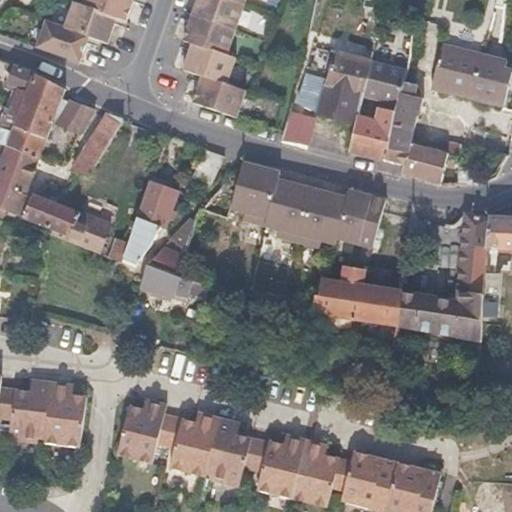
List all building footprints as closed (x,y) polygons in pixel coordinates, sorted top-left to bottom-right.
[(136,2),(129,0),(87,0),(85,7),(113,17),(129,22),(136,2)] [(238,32),(246,6),(229,0),(199,0),(194,16),(201,19),(238,32)] [(67,28),(78,33),(85,35),(111,45),(117,24),(111,22),(113,17),(85,7),(76,3),(67,28)] [(229,57),(238,32),(201,19),(199,24),(193,21),(185,42),(201,47),(229,57)] [(85,35),(78,33),(67,28),(48,22),(38,49),(83,65),(90,44),(83,41),(85,35)] [(472,96),(484,54),(447,43),(436,85),(472,96)] [(230,86),(239,60),(229,57),(201,47),(200,53),(193,51),(185,71),(211,80),(230,86)] [(363,96),(371,62),(334,54),(327,81),(306,76),(299,106),(357,121),(358,116),(363,96)] [(507,106),(511,88),(511,71),(509,70),(511,62),(484,54),(472,96),(507,106)] [(387,146),(396,107),(405,81),(409,71),(371,62),(363,96),(381,102),(379,109),(376,120),(358,116),(357,121),(350,152),(403,166),(407,150),(387,146)] [(28,193),(55,124),(64,100),(68,90),(35,73),(0,168),(0,213),(5,216),(7,210),(20,215),(28,193)] [(239,119),(249,91),(230,86),(211,80),(209,85),(203,83),(195,104),(239,119)] [(417,121),(426,97),(416,94),(419,85),(405,81),(396,107),(387,146),(407,150),(410,143),(417,121)] [(82,133),(96,112),(64,100),(55,124),(82,133)] [(92,178),(124,122),(104,115),(95,134),(73,172),(92,178)] [(312,150),(317,122),(291,115),(285,144),(312,150)] [(440,186),(449,155),(410,143),(407,150),(403,166),(401,175),(440,186)] [(216,179),(227,157),(208,150),(195,175),(212,183),(216,179)] [(264,224),(277,181),(279,172),(266,168),(265,171),(256,169),(257,166),(242,162),(237,181),(231,208),(244,211),(242,218),(264,224)] [(476,184),(478,169),(456,166),(451,185),(476,184)] [(231,208),(237,181),(232,179),(202,210),(227,218),(231,208)] [(169,229),(182,190),(154,181),(140,220),(166,228),(169,229)] [(297,243),(312,190),(300,188),(300,190),(289,187),(290,184),(277,181),(264,224),(277,228),(275,236),(297,243)] [(371,248),(385,200),(369,195),(368,199),(359,196),(360,193),(347,189),(344,199),(334,237),(371,248)] [(334,237),(344,199),(332,195),(330,198),(323,196),(323,193),(312,190),(297,243),(318,248),(320,241),(332,245),(334,237)] [(82,218),(83,214),(35,196),(28,193),(20,215),(85,240),(92,222),(82,218)] [(479,342),(486,251),(489,218),(464,215),(456,300),(405,291),(400,328),(479,342)] [(190,234),(196,219),(192,216),(180,231),(190,234)] [(511,220),(489,218),(486,251),(511,252),(511,220)] [(137,262),(158,233),(164,234),(166,228),(140,220),(131,244),(126,259),(137,262)] [(126,259),(131,244),(116,239),(110,257),(124,263),(126,259)] [(176,275),(182,255),(165,248),(148,267),(176,275)] [(400,328),(405,291),(407,273),(367,265),(364,273),(348,272),(344,286),(323,283),(320,296),(317,296),(313,312),(400,328)] [(187,297),(192,280),(176,275),(148,267),(141,289),(172,298),(179,296),(187,297)] [(2,386),(2,382),(4,375),(0,374),(0,420),(13,422),(16,387),(2,386)] [(46,436),(52,380),(39,379),(30,378),(29,390),(16,387),(13,422),(11,439),(38,442),(39,435),(46,436)] [(75,394),(76,383),(67,381),(52,380),(46,436),(46,441),(81,444),(87,396),(75,394)] [(147,398),(145,407),(132,404),(119,452),(155,461),(160,443),(167,414),(170,404),(147,398)] [(223,418),(207,413),(198,411),(196,421),(167,414),(160,443),(178,448),(173,465),(209,474),(209,473),(223,418)] [(240,434),(243,423),(235,420),(223,418),(209,473),(215,475),(214,479),(242,486),(247,467),(253,437),(240,434)] [(286,434),(284,442),(270,438),(269,441),(253,437),(247,467),(266,473),(261,490),(296,498),(311,440),(286,434)] [(347,492),(355,461),(328,455),(331,445),(311,440),(296,498),(331,507),(335,489),(347,492)] [(384,511),(386,511),(400,463),(358,452),(355,461),(347,492),(345,501),(384,511)] [(433,511),(443,474),(400,463),(386,511),(433,511)]
